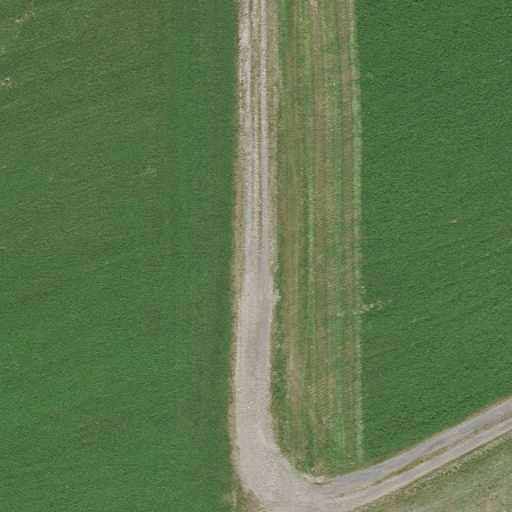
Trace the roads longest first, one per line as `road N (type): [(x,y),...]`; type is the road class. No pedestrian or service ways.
road 1 (track): [(240,0),(249,462),(317,511)]
road 2 (track): [(319,511),(511,412)]
